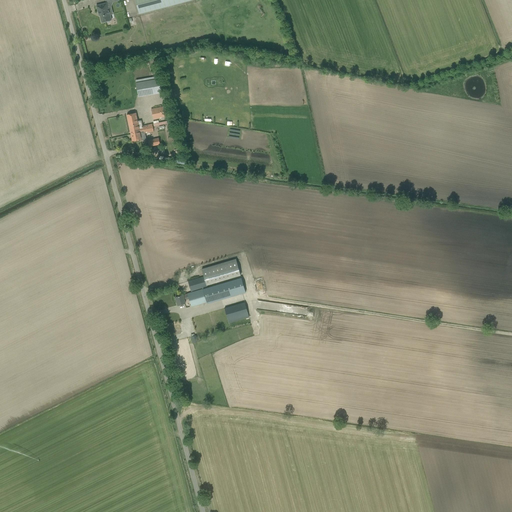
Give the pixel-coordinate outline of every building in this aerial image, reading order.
[(135,0),(139,14),(192,0),(135,0)] [(111,20),(108,6),(109,6),(108,3),(96,6),(98,13),(99,13),(102,23),(107,21),(107,23),(111,22),(110,20),(111,20)] [(144,81),(135,82),(138,97),(146,95),(144,81)] [(164,106),(151,109),(153,119),(166,117),(166,115),(169,114),(167,107),(165,108),(164,108),(164,106)] [(132,114),(127,115),(130,128),(131,134),(132,141),(137,140),(141,139),(142,141),(146,140),(144,134),(154,132),(152,124),(143,126),(142,126),(142,125),(141,120),(138,121),(136,113),(132,114)] [(148,140),(149,147),(160,144),(158,138),(148,140)] [(202,288),(203,289),(207,288),(207,285),(240,275),(236,259),(202,269),(204,277),(199,278),(195,279),(194,278),(192,279),(192,280),(188,281),(191,291),(196,290),(202,288)] [(207,288),(203,289),(187,294),(188,294),(183,295),(175,297),(178,305),(185,303),(184,300),(189,299),(191,307),(196,305),(206,302),(207,304),(246,292),(242,278),(207,288)] [(245,302),(225,308),(229,323),(249,317),(245,302)] [(182,369),(184,379),(197,377),(194,362),(184,364),(184,365),(183,365),(184,369),(182,369)]
